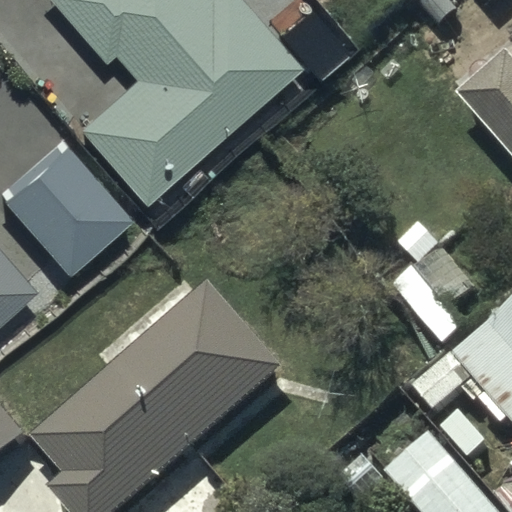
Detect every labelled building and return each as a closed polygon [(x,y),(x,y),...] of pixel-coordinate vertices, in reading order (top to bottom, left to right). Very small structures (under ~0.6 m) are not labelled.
[(130,71),(75,121),(141,197),(283,74),(218,0),(50,0),(99,56),(110,48),(130,71)] [(511,66),(504,57),(457,98),(511,161),(511,66)] [(60,136),(0,192),(0,193),(65,266),(127,211),(60,136)] [(436,251),(391,290),(442,349),(462,331),(445,312),(470,291),(436,251)] [(0,309),(28,286),(0,252),(0,309)] [(206,293),(34,445),(65,479),(48,495),(62,511),(120,511),(277,374),(206,293)] [(511,427),(511,304),(412,391),(431,413),(458,389),(472,404),(483,395),(511,427)] [(0,420),(0,462),(21,444),(0,420)] [(494,511),(431,437),(385,476),(415,511),(494,511)]
